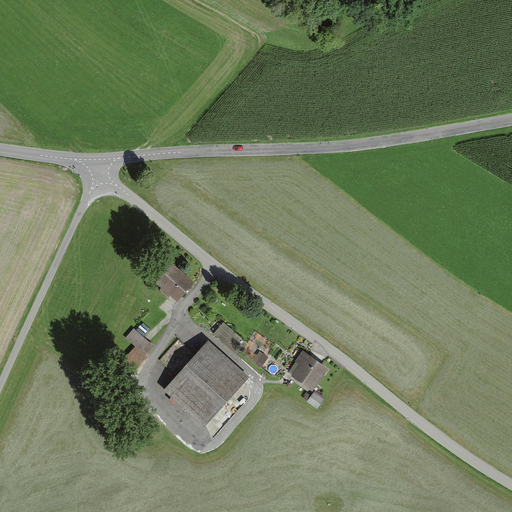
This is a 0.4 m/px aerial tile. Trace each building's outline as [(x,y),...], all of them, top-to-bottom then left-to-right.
[(196,281),(173,262),(156,282),(162,287),(160,289),(169,297),(171,295),(178,301),(196,281)] [(248,343),(223,322),(214,334),(238,355),(248,343)] [(154,346),(134,328),(126,338),(135,346),(116,368),(128,379),(148,356),(146,355),(154,346)] [(249,377),(208,340),(164,390),(205,426),(249,377)] [(329,368),(303,351),(296,361),(300,364),(291,376),(313,391),(329,368)] [(314,393),(309,403),(320,409),(325,400),(314,393)]
